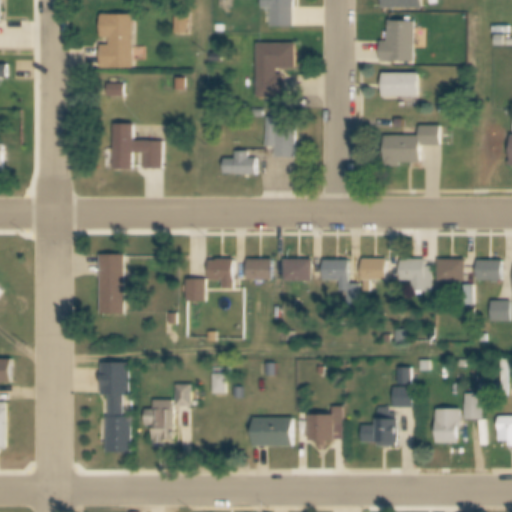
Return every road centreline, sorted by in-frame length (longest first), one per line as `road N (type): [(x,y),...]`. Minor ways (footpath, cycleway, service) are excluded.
road 1 (residential): [(57,511),(55,0)]
road 2 (residential): [(0,493),(511,492)]
road 3 (residential): [(0,215),(511,215)]
road 4 (residential): [(340,0),(343,215)]
